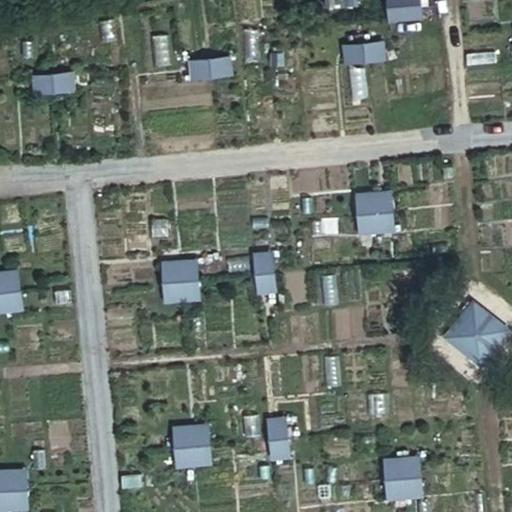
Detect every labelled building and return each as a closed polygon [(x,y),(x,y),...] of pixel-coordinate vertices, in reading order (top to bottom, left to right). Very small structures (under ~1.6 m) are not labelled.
[(386,0),(387,23),(424,23),(423,0),(386,0)] [(387,38),(348,43),(350,61),(389,56),(387,38)] [(233,55),(192,60),(194,77),(235,72),(233,55)] [(76,70),(35,74),(36,90),(78,86),(76,70)] [(394,189),(359,193),(363,232),(398,229),(394,189)] [(277,249),(257,251),(261,292),(281,290),(277,249)] [(199,257),(163,260),(167,301),(203,297),(199,257)] [(21,270),(0,271),(0,315),(25,313),(21,270)] [(511,324),(475,297),(446,335),(483,362),(511,324)] [(290,415),(271,417),(275,457),(294,455),(290,415)] [(213,421),(177,425),(181,464),(216,461),(213,421)] [(423,452),(387,456),(391,496),(427,492),(423,452)] [(28,466),(0,468),(0,508),(33,505),(28,466)]
